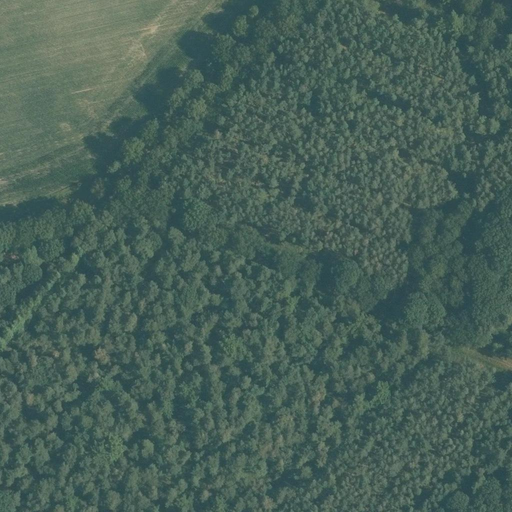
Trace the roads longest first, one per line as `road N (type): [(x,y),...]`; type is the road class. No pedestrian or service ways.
road 1 (track): [(511,361),(90,191),(0,218)]
road 2 (track): [(0,334),(287,0)]
